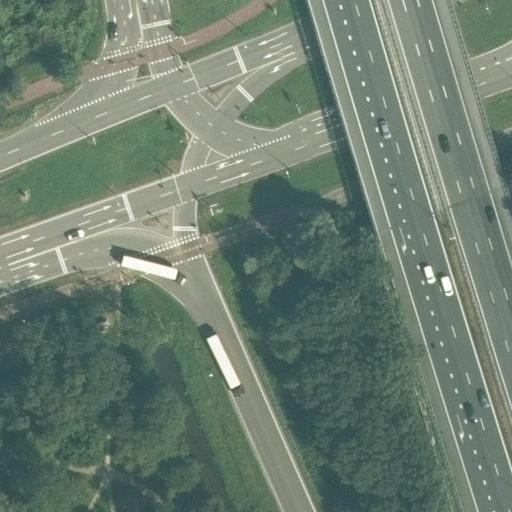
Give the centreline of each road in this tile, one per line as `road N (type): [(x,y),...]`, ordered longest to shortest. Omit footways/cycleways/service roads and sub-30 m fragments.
road 1 (motorway): [(346,0),(504,511)]
road 2 (motorway): [(511,336),(410,0)]
road 3 (primary): [(280,155),(511,74)]
road 4 (motorway): [(206,297),(299,511)]
road 5 (motorway): [(6,251),(60,261),(116,247),(144,252),(206,297)]
road 6 (primary): [(6,251),(187,186)]
road 7 (unknown): [(163,511),(107,474),(0,458)]
road 8 (primary): [(291,40),(171,86)]
road 9 (motorway): [(129,0),(124,62),(98,116)]
